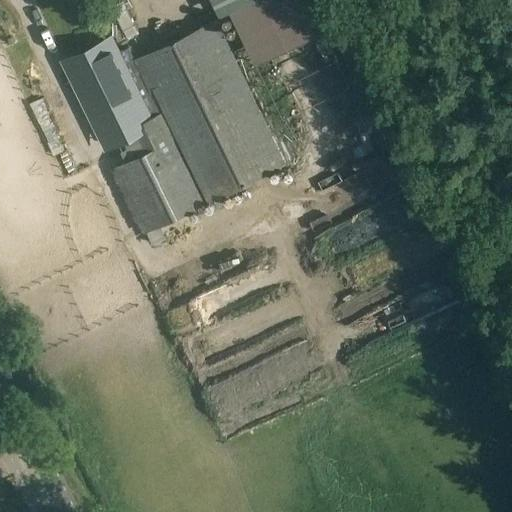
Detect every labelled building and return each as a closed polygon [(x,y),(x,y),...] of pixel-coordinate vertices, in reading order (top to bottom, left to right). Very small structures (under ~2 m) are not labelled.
[(114,0),(125,21),(136,16),(127,0),(114,0)] [(254,0),(212,0),(221,16),(254,0)] [(106,145),(130,133),(141,153),(128,161),(114,169),(146,231),(286,163),(216,20),(134,60),(128,49),(115,56),(111,48),(69,68),(106,145)] [(50,101),(38,107),(61,157),(74,151),(50,101)] [(152,230),(158,244),(172,238),(166,224),(152,230)]
